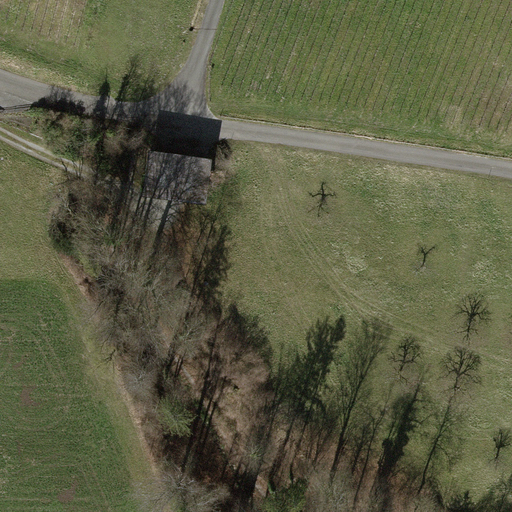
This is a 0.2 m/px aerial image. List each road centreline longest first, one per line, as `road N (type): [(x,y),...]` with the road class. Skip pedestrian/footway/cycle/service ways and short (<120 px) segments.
road 1 (unclassified): [(0,81),(87,105),(511,172)]
road 2 (track): [(220,0),(182,121)]
